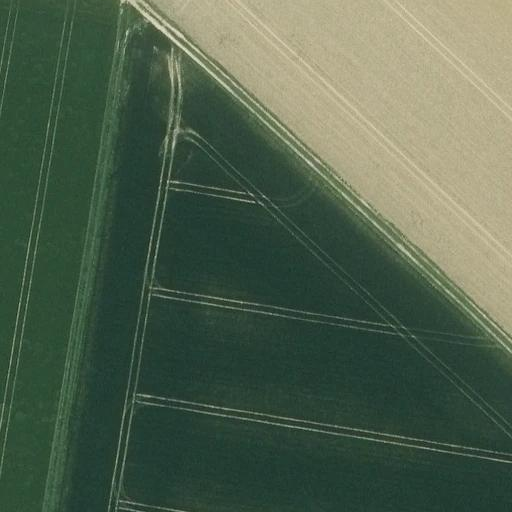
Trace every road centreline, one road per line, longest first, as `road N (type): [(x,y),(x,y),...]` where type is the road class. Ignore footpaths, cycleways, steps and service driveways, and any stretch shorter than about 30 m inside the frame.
road 1 (track): [(511,343),(129,3),(110,0)]
road 2 (track): [(129,3),(45,511)]
